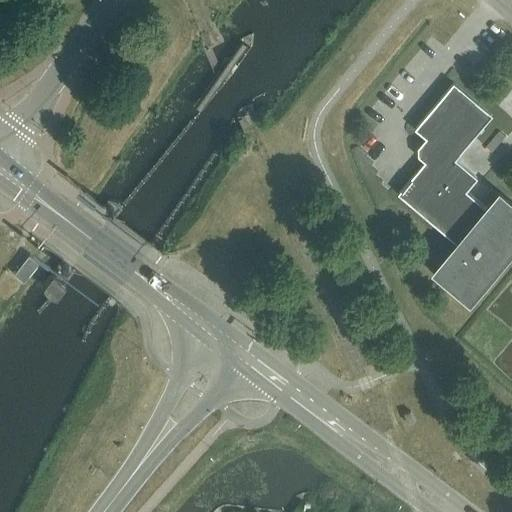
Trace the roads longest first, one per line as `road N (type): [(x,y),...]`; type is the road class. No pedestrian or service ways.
road 1 (secondary): [(213,332),(0,167)]
road 2 (secondary): [(447,511),(249,360)]
road 3 (unclassified): [(0,160),(114,0)]
road 4 (tertiary): [(213,332),(179,379),(136,470)]
road 5 (tertiary): [(136,470),(249,360)]
